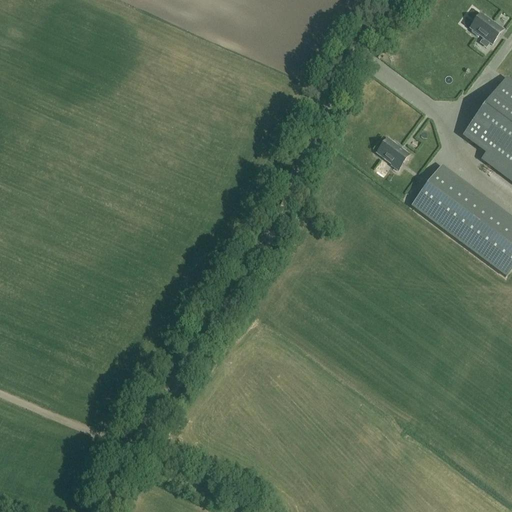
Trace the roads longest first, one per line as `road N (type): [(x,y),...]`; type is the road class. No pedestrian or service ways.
road 1 (unclassified): [(104,511),(154,413),(253,267),(345,69),(394,0)]
road 2 (track): [(131,454),(0,398)]
